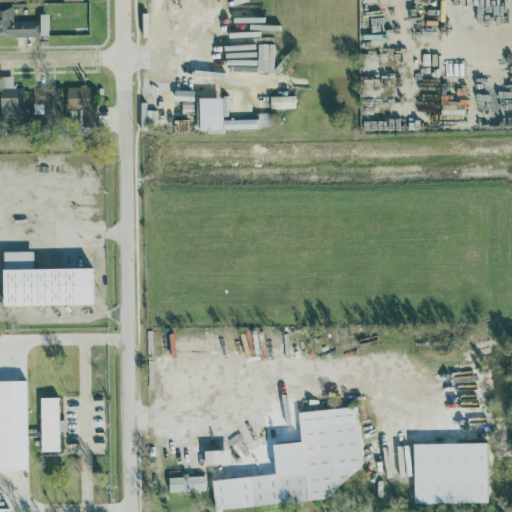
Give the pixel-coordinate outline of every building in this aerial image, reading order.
[(0,36),(38,36),(37,20),(12,20),(12,4),(0,4),(0,36)] [(48,13),(39,13),(38,34),(47,34),(48,13)] [(12,75),(0,75),(0,119),(22,119),(22,87),(12,87),(12,75)] [(61,86),(33,86),(33,102),(42,102),(42,110),(61,110),(61,86)] [(66,86),(66,109),(84,109),(84,120),(95,120),(95,113),(89,113),(90,86),(66,86)] [(294,95),(269,96),(270,108),(294,107),(294,95)] [(197,97),(198,128),(267,126),(267,112),(257,112),(257,118),(222,119),(222,96),(197,97)] [(32,251),(1,251),(2,305),(92,304),(92,267),(32,268),(32,251)] [(60,451),(59,394),(39,394),(40,451),(60,451)] [(211,477),(214,507),(336,497),(334,475),(363,472),(357,404),(297,409),(300,439),(271,442),(274,472),(211,477)] [(412,442),(413,502),(487,501),(485,440),(412,442)] [(204,474),(168,475),(168,491),(204,490),(204,474)]
